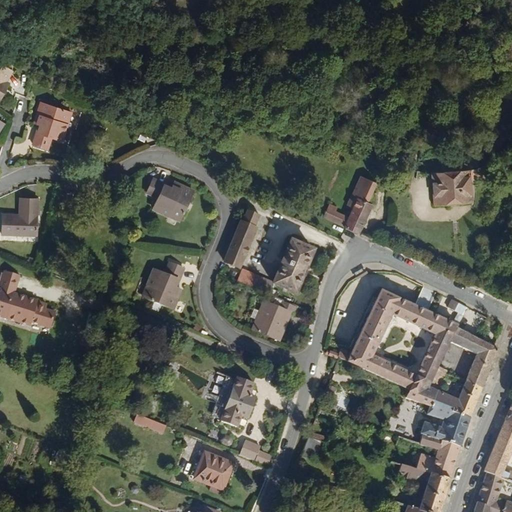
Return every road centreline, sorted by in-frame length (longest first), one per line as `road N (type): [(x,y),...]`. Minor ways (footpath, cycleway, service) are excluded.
road 1 (residential): [(312,366),(233,338),(213,319),(206,287),(228,220),(224,197),(202,174),(160,157),(102,178),(35,174),(0,188)]
road 2 (residential): [(365,255),(511,315)]
road 3 (residential): [(455,511),(511,365)]
road 4 (residential): [(312,366),(263,511)]
road 5 (residential): [(365,255),(332,284),(312,366)]
